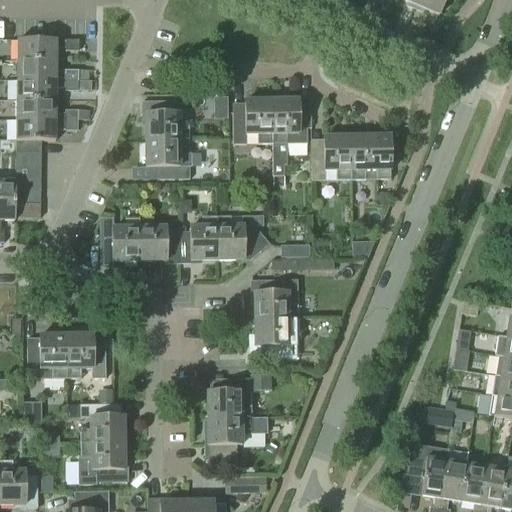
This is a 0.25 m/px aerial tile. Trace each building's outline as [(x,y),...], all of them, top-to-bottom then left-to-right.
[(393,0),(416,9),(419,0),(393,0)] [(439,19),(446,0),(419,0),(416,9),(439,19)] [(17,42),(17,63),(56,63),(56,50),(65,51),(65,54),(78,54),(78,43),(17,42)] [(17,63),(16,84),(78,84),(78,74),(66,74),(66,76),(56,76),(56,63),(17,63)] [(88,74),(78,74),(78,84),(88,84),(88,74)] [(16,84),(16,103),(55,104),(55,90),(65,91),(65,95),(78,95),(78,84),(16,84)] [(296,103),(270,103),(271,147),(272,179),(283,179),(283,168),(286,168),(286,148),(306,148),(306,132),(310,132),(309,100),(296,100),(296,103)] [(16,103),(16,123),(77,124),(77,123),(78,113),(65,113),(65,116),(55,116),(55,104),(16,103)] [(271,147),(270,103),(244,103),(244,116),(231,116),(231,149),(245,148),(245,139),(257,139),(257,147),(271,147)] [(144,119),(144,144),(187,144),(187,129),(179,129),(178,117),(173,118),(173,105),(140,105),(140,119),(144,119)] [(88,114),(78,113),(77,123),(88,123),(88,114)] [(16,123),(15,156),(41,156),(41,144),(55,144),(55,131),(64,131),(64,134),(77,134),(77,124),(16,123)] [(335,175),(335,184),(348,184),(350,184),(349,139),(322,140),(322,152),(309,152),(310,184),(324,184),(323,175),(335,175)] [(389,183),(388,168),(394,168),(394,151),(388,151),(388,139),(349,139),(350,184),(364,184),(364,174),(376,174),(376,184),(389,183)] [(188,170),(189,170),(189,156),(188,156),(187,144),(144,144),(144,171),(156,171),(156,183),(188,182),(188,170)] [(15,156),(15,168),(41,169),(41,156),(15,156)] [(15,168),(15,182),(41,182),(41,169),(15,168)] [(15,182),(15,184),(14,194),(40,195),(41,182),(15,182)] [(14,224),(14,221),(14,207),(14,194),(15,184),(0,183),(0,246),(3,246),(3,234),(1,234),(1,224),(14,224)] [(40,207),(40,195),(14,194),(14,207),(40,207)] [(376,209),(387,209),(386,196),(376,196),(376,209)] [(40,222),(40,207),(14,207),(14,221),(40,222)] [(216,265),(216,220),(201,220),(201,230),(189,230),(189,236),(177,236),(177,268),(191,268),(191,265),(216,265)] [(262,220),(254,220),(241,220),(241,227),(229,227),(229,220),(216,220),(216,265),(243,264),(243,262),(252,262),(268,248),(254,233),(254,229),(262,229),(262,220)] [(177,268),(177,236),(165,236),(165,231),(153,231),(153,221),(138,222),(138,266),(164,266),(164,268),(177,268)] [(112,222),(99,222),(100,254),(112,254),(112,266),(138,266),(138,222),(123,222),(123,231),(112,231),(112,222)] [(351,262),(367,262),(374,245),(351,246),(351,262)] [(280,249),(280,261),(308,261),(308,248),(280,249)] [(271,275),(332,274),(332,266),(332,262),(310,263),(270,263),(271,275)] [(253,324),(297,323),(296,283),(281,284),(281,285),(250,285),(251,300),(253,300),(253,324)] [(252,363),(297,362),(297,323),(253,324),(254,348),(251,348),(252,363)] [(91,339),(66,340),(66,384),(80,384),(80,374),(91,374),(91,382),(105,381),(104,335),(91,335),(91,339)] [(66,384),(66,340),(39,340),(39,352),(26,352),(26,384),(66,384)] [(511,342),(505,341),(497,340),(493,359),(497,360),(497,361),(511,363),(511,342)] [(511,363),(497,361),(493,380),(511,382),(511,363)] [(511,382),(493,380),(490,400),(511,403),(511,382)] [(205,422),(250,422),(249,383),(216,383),(217,395),(205,396),(205,422)] [(99,407),(111,407),(111,394),(99,394),(99,407)] [(511,403),(490,400),(487,419),(493,420),(511,423),(511,403)] [(79,434),(79,448),(123,448),(123,421),(110,422),(110,409),(79,410),(79,424),(88,424),(88,434),(79,434)] [(205,425),(202,425),(202,438),(206,438),(206,449),(202,449),(202,462),(234,461),(234,448),(240,448),(240,438),(265,437),(265,421),(250,422),(205,422),(205,425)] [(123,448),(79,448),(79,462),(76,462),(77,488),(95,488),(127,487),(127,474),(123,474),(123,448)] [(406,480),(422,482),(419,500),(433,503),(432,511),(429,511),(428,511),(438,511),(445,465),(446,465),(448,455),(411,450),(406,480)] [(445,465),(438,511),(445,511),(447,505),(459,507),(465,468),(466,458),(448,455),(446,465),(445,465)] [(22,511),(36,511),(36,480),(24,481),(24,475),(12,475),(12,465),(0,465),(0,509),(23,509),(22,511)] [(479,511),(485,471),(465,468),(459,507),(473,509),(472,511),(479,511)] [(486,511),(487,511),(489,511),(499,511),(505,474),(485,471),(479,511),(486,511)] [(511,511),(511,474),(505,474),(499,511),(511,511)] [(264,481),(224,481),(224,497),(264,497),(264,481)] [(107,511),(107,503),(74,503),(74,511),(107,511)] [(184,511),(185,505),(159,506),(159,503),(145,503),(145,511),(184,511)]
